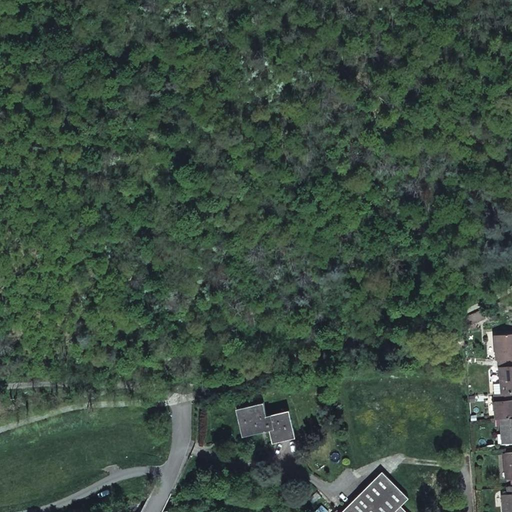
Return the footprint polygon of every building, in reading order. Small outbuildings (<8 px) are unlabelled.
[(469,312),(472,320),(478,317),(475,309),(469,312)] [(469,312),(460,316),(461,325),(472,320),(469,312)] [(495,358),(502,358),(511,357),(511,331),(493,332),(495,358)] [(499,392),(507,391),(511,390),(511,357),(502,358),(503,365),(498,366),(499,382),(491,383),(492,392),(499,392)] [(498,417),(511,415),(511,397),(507,398),(507,391),(499,392),(492,392),(492,393),(493,417),(498,417)] [(265,401),(237,407),(242,433),(268,427),(271,442),(295,437),(289,408),(267,413),(265,401)] [(511,415),(498,417),(501,442),(511,440),(511,415)] [(511,484),(511,450),(501,452),(503,478),(509,477),(510,485),(511,484)] [(409,511),(407,509),(414,499),(388,474),(348,511),(409,511)] [(511,511),(511,484),(510,485),(505,485),(505,492),(500,493),(501,511),(511,511)]
